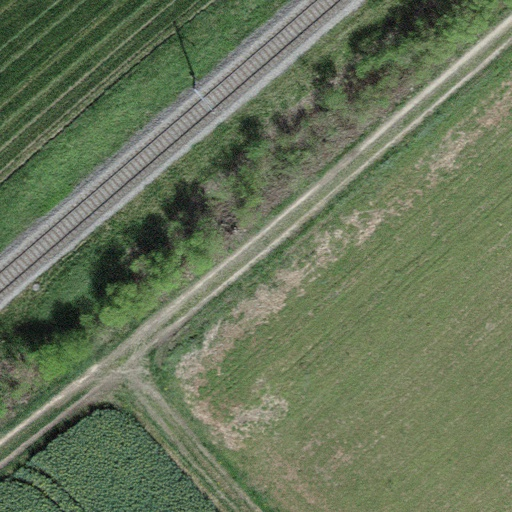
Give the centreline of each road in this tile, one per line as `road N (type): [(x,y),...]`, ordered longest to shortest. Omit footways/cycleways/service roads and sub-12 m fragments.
road 1 (track): [(511,5),(0,451)]
road 2 (track): [(101,366),(235,511)]
